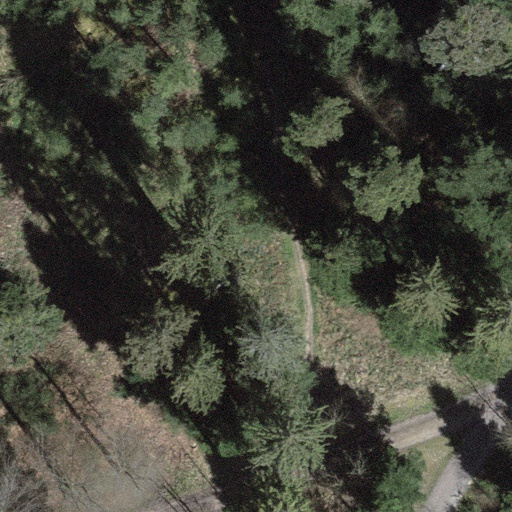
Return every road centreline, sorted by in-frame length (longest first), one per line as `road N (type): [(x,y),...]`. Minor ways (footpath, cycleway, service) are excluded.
road 1 (track): [(511,404),(208,511)]
road 2 (track): [(511,404),(450,511)]
